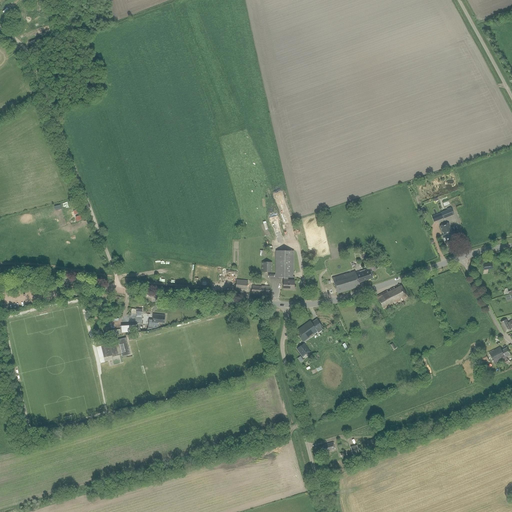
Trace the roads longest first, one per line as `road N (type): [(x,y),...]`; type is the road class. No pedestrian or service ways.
road 1 (unclassified): [(115,289),(27,53),(0,27)]
road 2 (unclassified): [(325,511),(282,352),(287,305)]
road 3 (tertiary): [(287,305),(335,300),(462,257)]
road 4 (tertiary): [(115,289),(287,305)]
